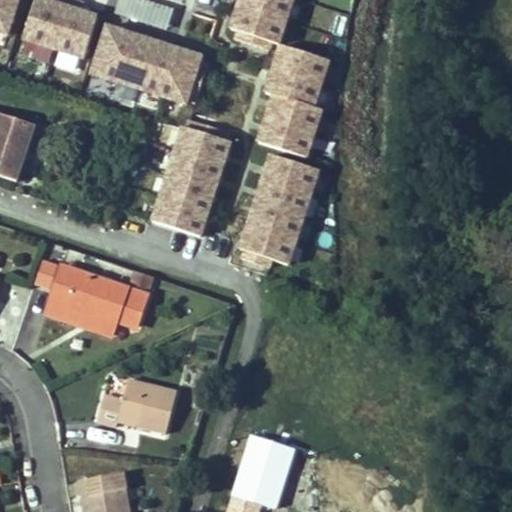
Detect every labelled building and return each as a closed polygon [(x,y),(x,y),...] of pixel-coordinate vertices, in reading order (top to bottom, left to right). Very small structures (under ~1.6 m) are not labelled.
[(0,0),(0,32),(8,35),(19,0),(0,0)] [(42,0),(35,0),(23,40),(84,60),(98,18),(82,12),(84,4),(70,0),(54,0),(53,3),(42,0)] [(281,46),(296,0),(240,0),(231,30),(241,34),(238,42),(271,52),(274,44),(281,46)] [(170,98),(188,44),(159,34),(160,29),(132,20),(129,28),(113,23),(99,65),(130,74),(126,84),(170,98)] [(49,61),(52,52),(27,42),(24,51),(49,61)] [(329,62),(281,46),(266,94),(274,97),(259,144),(306,159),(322,112),(314,110),(329,62)] [(0,118),(0,178),(16,184),(25,158),(35,130),(0,118)] [(183,128),(152,223),(200,238),(231,143),(226,142),(229,134),(190,121),(188,129),(183,128)] [(319,171),(271,156),(241,251),(245,252),(243,260),(269,269),(272,261),(289,266),(319,171)] [(34,286),(50,291),(57,267),(41,263),(34,286)] [(147,298),(62,269),(55,288),(60,290),(52,313),(74,320),(77,313),(109,325),(110,321),(118,323),(136,330),(147,298)] [(149,290),(153,277),(136,271),(131,284),(149,290)] [(60,290),(55,288),(46,315),(113,338),(118,323),(110,321),(109,325),(77,313),(74,320),(52,313),(60,290)] [(118,423),(166,436),(177,394),(129,381),(123,401),(104,396),(97,424),(116,429),(118,423)] [(293,450),(253,437),(234,497),(275,510),(286,474),(295,477),(302,457),(292,454),(293,450)] [(129,511),(123,475),(80,482),(84,511),(129,511)]
